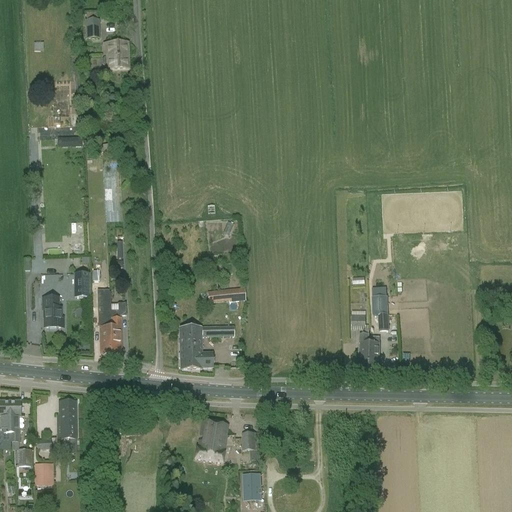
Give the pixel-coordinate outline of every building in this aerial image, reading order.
[(99,22),(98,22),(97,14),(86,14),(86,22),(85,22),(86,40),(99,40),(99,22)] [(34,52),(44,52),(43,44),(34,44),(34,52)] [(107,71),(128,70),(127,44),(106,45),(106,59),(104,59),(102,61),(102,66),(105,68),(107,68),(107,71)] [(70,140),(58,140),(58,149),(70,148),(70,140)] [(113,154),(112,146),(103,147),(103,155),(113,154)] [(90,275),(73,275),(73,299),(90,299),(90,275)] [(245,302),(244,290),(212,292),(213,302),(229,301),(229,303),(245,302)] [(372,298),(373,317),(379,317),(387,316),(388,316),(387,298),(372,298)] [(57,309),(57,299),(42,299),(42,312),(44,312),(44,329),(63,329),(63,318),(60,318),(60,309),(57,309)] [(111,313),(111,328),(112,341),(111,341),(111,349),(121,349),(120,318),(127,318),(126,305),(118,305),(118,312),(111,313)] [(366,313),(352,313),(352,328),(366,329),(366,313)] [(387,317),(387,316),(379,317),(380,333),(388,333),(388,330),(387,317)] [(99,328),(100,356),(121,355),(121,349),(111,349),(111,341),(112,341),(111,328),(99,328)] [(180,371),(202,370),(212,370),(212,355),(202,355),(201,340),(234,339),(234,329),(179,330),(180,355),(178,356),(178,360),(180,361),(180,371)] [(360,363),(359,371),(370,371),(371,359),(373,359),(373,357),(371,357),(371,345),(369,344),(369,336),(369,331),(362,331),(362,336),(359,336),(359,345),(360,345),(360,363)] [(379,371),(379,345),(380,341),(373,341),(373,345),(371,345),(371,357),(373,357),(373,359),(371,359),(370,371),(379,371)] [(1,431),(0,430),(0,448),(2,448),(2,445),(10,445),(10,444),(10,443),(9,404),(0,403),(0,418),(1,431)] [(20,403),(9,404),(10,443),(10,444),(12,444),(18,444),(18,419),(20,419),(20,403)] [(57,424),(57,440),(76,440),(76,423),(75,404),(59,404),(59,424),(57,424)] [(196,449),(195,461),(223,465),(224,453),(228,427),(201,423),(198,449),(196,449)] [(242,435),(242,453),(250,453),(250,463),(259,463),(258,453),(260,453),(259,435),(242,435)] [(49,439),(42,439),(42,442),(37,442),(37,452),(51,451),(51,442),(49,442),(49,439)] [(32,452),(18,452),(18,468),(31,468),(32,452)] [(35,467),(35,488),(49,488),(49,467),(35,467)] [(243,502),(260,502),(263,501),(262,476),(261,476),(242,477),(243,502)]
